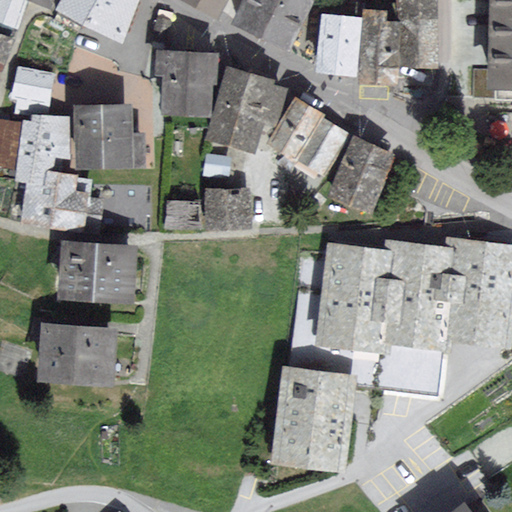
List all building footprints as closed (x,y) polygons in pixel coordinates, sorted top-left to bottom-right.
[(23,0),(0,0),(0,19),(4,21),(14,25),(23,0)] [(65,0),(62,7),(119,37),(138,0),(65,0)] [(310,0),(247,0),(237,23),(259,33),(288,46),(310,0)] [(400,0),(403,64),(436,63),(433,0),(400,0)] [(511,0),(497,0),(494,97),(511,97),(511,0)] [(385,14),(365,12),(360,79),(396,82),(400,24),(384,23),(385,14)] [(163,19),(158,17),(154,38),(166,40),(170,20),(163,19)] [(360,20),(324,17),(323,34),(320,69),(356,72),(360,20)] [(12,38),(0,33),(0,64),(2,65),(6,53),(12,38)] [(209,56),(163,53),(162,73),(171,73),(169,107),(206,109),(208,67),(209,56)] [(52,74),(19,68),(17,81),(14,97),(47,103),(52,74)] [(254,76),(232,70),(213,136),(251,147),(261,114),(272,117),(280,89),(270,87),(272,81),(254,76)] [(313,111),(297,102),(274,143),(324,171),(344,134),(333,127),(320,120),(322,116),(313,111)] [(99,107),(79,107),(80,165),(140,163),(140,136),(127,136),(126,106),(99,107)] [(61,168),(68,120),(33,115),(32,123),(23,121),(22,127),(1,124),(0,128),(0,165),(14,167),(12,180),(28,182),(22,219),(79,227),(80,218),(98,221),(101,202),(84,199),(85,196),(78,195),(70,194),(72,179),(60,177),(61,168)] [(382,152),(354,141),(333,195),(371,210),(392,156),(382,152)] [(227,174),(229,158),(207,155),(205,170),(227,174)] [(227,191),(208,191),(208,226),(247,225),(246,190),(227,191)] [(199,202),(168,202),(168,226),(199,226),(199,202)] [(507,342),(511,303),(511,250),(454,242),(453,252),(394,244),(392,257),(332,248),(319,341),(382,350),(383,338),(443,346),(445,334),(507,342)] [(83,245),(66,244),(64,295),(130,298),(133,247),(83,245)] [(65,326),(47,325),(45,377),(110,379),(112,327),(65,326)] [(27,352),(4,345),(0,356),(0,365),(21,372),(27,352)] [(350,380),(287,372),(277,460),(339,467),(350,380)] [(469,511),(462,503),(450,511),(469,511)]
